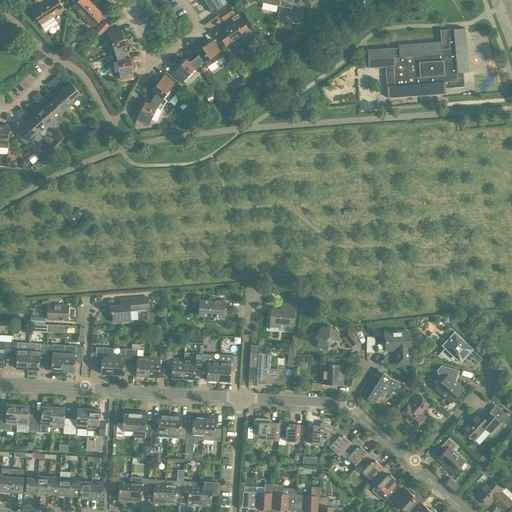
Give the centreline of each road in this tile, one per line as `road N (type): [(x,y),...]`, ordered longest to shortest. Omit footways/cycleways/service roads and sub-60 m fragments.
road 1 (residential): [(84,387),(241,398)]
road 2 (residential): [(412,462),(496,370)]
